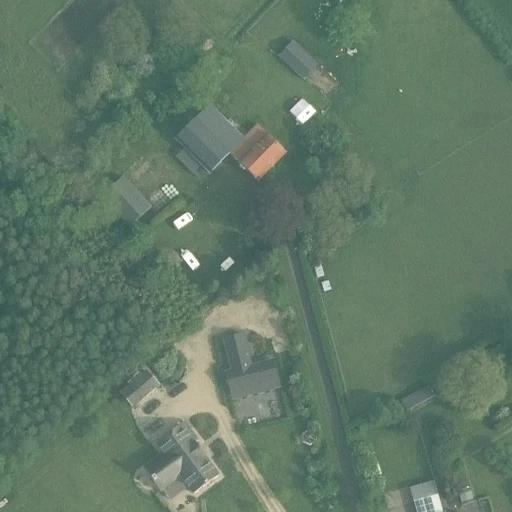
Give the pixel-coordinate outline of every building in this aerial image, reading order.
[(303,81),(318,65),(293,41),(277,57),(303,81)] [(257,126),(243,140),(230,126),(232,123),(229,120),(226,123),(209,106),(175,140),(209,174),(229,154),(257,182),(285,153),(257,126)] [(151,208),(123,178),(101,197),(129,228),(151,208)] [(277,380),(272,361),(251,366),(243,335),(223,340),(231,371),(226,373),(230,392),(277,380)] [(135,381),(127,388),(139,401),(146,395),(135,381)] [(431,384),(402,399),(408,409),(436,394),(431,384)] [(165,455),(145,469),(160,490),(180,476),(194,494),(218,477),(204,458),(205,457),(195,443),(198,441),(184,423),(156,443),(165,455)] [(469,488),(457,492),(461,503),(472,500),(469,488)] [(416,511),(441,511),(437,495),(414,502),(416,511)]
